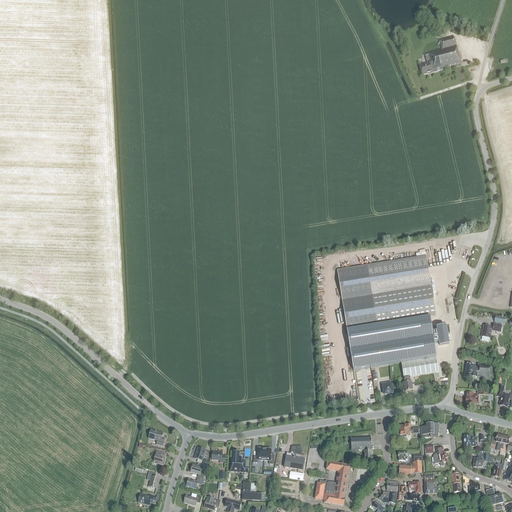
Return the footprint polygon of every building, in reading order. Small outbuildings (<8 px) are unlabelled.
[(442,69),(461,64),(453,36),(439,40),(442,50),(425,54),(428,64),(419,67),(422,75),(434,72),(442,70),(442,69)] [(347,331),(376,326),(430,317),(436,316),(426,256),(337,271),(347,331)] [(376,326),(347,331),(353,371),(401,363),(436,357),(434,344),(439,343),(439,345),(449,344),(447,335),(449,335),(447,327),(436,328),(437,332),(432,333),(430,317),(376,326)] [(481,336),(481,337),(490,339),(492,331),(500,333),(502,326),(494,324),(493,328),(492,328),(483,326),(483,327),(481,327),(480,327),(479,335),(479,336),(481,336)] [(401,363),(404,379),(409,378),(438,373),(436,357),(401,363)] [(466,370),(465,377),(471,377),(472,378),(473,379),(475,379),(476,378),(477,378),(477,377),(490,379),(490,373),(492,365),(478,363),(477,367),(473,367),(473,365),(467,364),(466,370)] [(409,378),(404,379),(404,383),(403,383),(405,392),(412,391),(411,382),(410,382),(409,378)] [(393,394),(391,385),(391,382),(381,384),(381,387),(383,386),(384,395),(389,394),(389,395),(390,396),(391,396),(392,395),(392,394),(393,394)] [(510,396),(502,394),(504,387),(498,386),(496,397),(500,398),(500,400),(501,400),(499,406),(506,408),(508,400),(509,400),(510,396)] [(477,405),(478,396),(473,396),(473,394),(467,394),(467,399),(466,399),(466,403),(471,404),(471,405),(477,405)] [(329,404),(337,403),(336,396),(328,397),(329,404)] [(438,424),(433,424),(426,424),(426,427),(421,427),(421,435),(420,435),(420,439),(429,438),(438,438),(438,433),(439,433),(439,431),(439,429),(438,429),(438,427),(438,424)] [(411,430),(410,425),(406,425),(406,426),(400,426),(400,431),(400,432),(399,433),(399,434),(400,435),(400,436),(402,436),(402,438),(407,438),(407,437),(410,436),(410,434),(411,434),(411,433),(412,433),(412,434),(419,433),(418,428),(412,429),(412,430),(411,430)] [(155,431),(151,430),(149,439),(157,441),(156,445),(163,447),(164,439),(161,439),(163,434),(155,432),(155,431)] [(502,450),(504,444),(502,444),(503,437),(497,435),(495,442),(500,443),(499,449),(502,450)] [(476,447),(477,438),(470,438),(470,436),(464,436),(464,448),(470,448),(470,447),(476,447)] [(510,438),(503,437),(502,444),(504,444),(508,445),(507,451),(511,451),(511,445),(511,443),(509,443),(510,438)] [(301,447),(292,447),(290,454),(287,454),(284,468),(303,471),(305,457),(302,456),(301,447)] [(444,466),(443,463),(447,462),(445,454),(444,454),(443,447),(436,449),(437,454),(435,454),(433,457),(437,460),(438,458),(439,458),(440,464),(440,466),(441,467),(443,466),(444,466)] [(194,459),(202,461),(201,464),(207,466),(209,460),(204,459),(204,460),(202,460),(205,451),(198,448),(194,459)] [(254,457),(253,463),(258,463),(258,460),(264,461),(264,449),(261,449),(260,450),(258,449),(257,454),(257,453),(257,457),(254,457)] [(264,449),(264,461),(269,461),(269,465),(273,465),(274,458),(271,458),(271,454),(271,450),(268,450),(268,449),(264,449)] [(164,466),(166,460),(165,459),(166,454),(156,451),(154,462),(158,463),(158,464),(164,466)] [(371,451),(364,451),(364,462),(373,461),(373,457),(371,457),(371,451)] [(222,453),(212,452),(211,460),(219,461),(219,463),(225,463),(225,456),(222,456),(222,453)] [(229,472),(248,473),(249,459),(239,459),(239,452),(233,452),(233,459),(230,459),(229,472)] [(407,460),(408,454),(398,453),(398,458),(399,458),(398,461),(405,462),(405,460),(407,460)] [(482,467),(483,461),(488,462),(488,456),(484,455),(484,456),(478,455),(477,459),(474,458),(473,468),(478,468),(478,466),(479,466),(479,467),(481,468),(482,467)] [(502,459),(502,462),(501,465),(497,464),(497,466),(495,465),(494,469),(493,473),(492,477),(500,479),(501,475),(502,471),(505,471),(506,467),(507,467),(508,463),(507,462),(507,460),(502,459)] [(324,503),(331,504),(343,506),(350,466),(338,464),(338,463),(327,462),(326,470),(337,472),(336,484),(319,481),(319,484),(317,483),(314,499),(322,501),(322,500),(324,500),(324,503)] [(421,474),(420,462),(413,462),(413,467),(411,467),(399,466),(399,475),(410,476),(410,473),(414,473),(414,474),(421,474)] [(511,483),(511,462),(506,475),(505,475),(503,480),(511,483)] [(198,475),(197,478),(203,480),(205,475),(200,474),(202,468),(192,465),(190,473),(198,475)] [(158,489),(157,489),(159,480),(160,480),(155,478),(156,474),(149,472),(147,478),(147,480),(149,481),(150,481),(149,487),(148,487),(158,489)] [(201,486),(203,480),(197,478),(196,482),(188,479),(186,487),(196,490),(197,484),(201,486)] [(436,487),(436,481),(424,482),(425,488),(424,489),(425,495),(437,494),(436,487)] [(413,491),(415,491),(415,494),(421,493),(420,482),(414,483),(408,484),(409,490),(412,489),(412,490),(413,491)] [(242,500),(260,501),(261,494),(250,493),(250,483),(243,483),(242,500)] [(472,492),(480,491),(479,485),(478,485),(476,485),(476,484),(471,484),(471,487),(469,487),(469,493),(472,493),(472,492)] [(397,493),(397,486),(387,485),(386,492),(397,493)] [(490,511),(491,511),(493,511),(493,509),(504,507),(504,506),(505,505),(505,503),(507,503),(505,494),(502,495),(502,492),(497,490),(493,491),(493,489),(486,491),(489,507),(490,507),(490,510),(490,511)] [(389,503),(395,504),(396,493),(385,492),(385,493),(382,491),(377,499),(383,503),(389,503)] [(149,497),(140,495),(138,503),(150,506),(150,503),(154,504),(156,497),(150,495),(149,497)] [(196,499),(186,496),(184,503),(195,507),(196,503),(200,504),(201,498),(196,497),(196,499)] [(220,502),(216,501),(214,500),(215,499),(207,497),(206,501),(204,508),(214,511),(215,507),(218,508),(220,502)] [(226,511),(233,511),(234,510),(239,511),(241,503),(227,500),(225,507),(228,508),(226,511)] [(386,511),(387,511),(385,509),(376,502),(373,507),(380,511),(386,511)] [(406,506),(406,508),(404,507),(403,511),(418,511),(419,505),(413,504),(407,503),(407,506),(406,506)]
